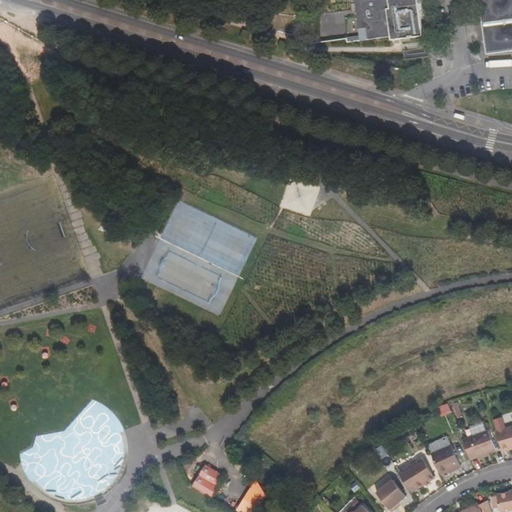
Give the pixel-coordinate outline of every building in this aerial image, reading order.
[(421,24),(417,0),(353,0),(360,41),(390,37),(390,41),(422,37),(421,24)] [(511,0),(478,0),(485,54),(511,50),(511,0)] [(442,417),(452,413),(448,403),(438,407),(442,417)] [(494,418),(497,429),(503,450),(511,447),(511,425),(505,427),(502,415),(494,418)] [(490,428),(464,438),(470,457),(477,455),(489,450),(496,448),(490,428)] [(455,444),(432,454),(441,473),(448,470),(454,467),(455,470),(464,466),(455,444)] [(423,457),(399,471),(411,491),(434,477),(423,457)] [(225,476),(206,465),(193,488),(213,499),(225,476)] [(391,510),(398,506),(396,504),(398,502),(406,496),(393,479),(377,492),(391,510)] [(258,511),(268,497),(256,480),(237,511),(258,511)] [(511,491),(499,493),(499,495),(501,506),(501,510),(511,509),(511,491)] [(495,507),(501,506),(499,495),(493,496),(495,507)] [(459,511),(489,511),(492,511),(488,499),(480,504),(479,501),(459,511)]
